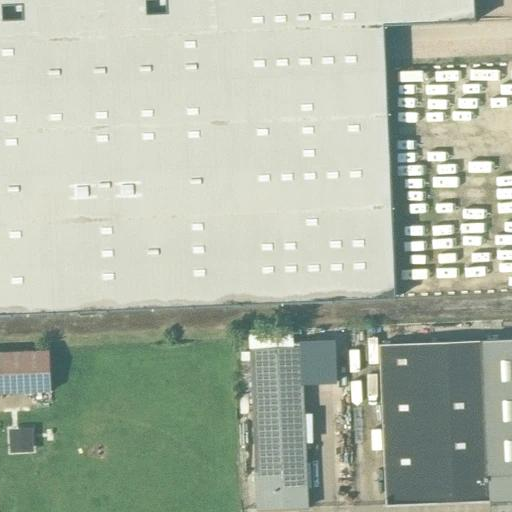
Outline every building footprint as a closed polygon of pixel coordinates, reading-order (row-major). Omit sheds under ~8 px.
[(0,0),(0,315),(12,315),(12,314),(50,312),(50,313),(55,313),(55,312),(69,311),(70,312),(79,312),(79,311),(98,310),(98,311),(108,311),(107,310),(189,306),(189,307),(194,307),(194,306),(233,304),(233,305),(242,305),(242,304),(319,301),(319,302),(333,301),(333,300),(397,297),(385,24),(476,20),(475,0),(0,0)] [(483,340),(379,345),(386,498),(385,498),(386,506),(489,502),(490,502),(511,500),(511,338),(483,340)] [(300,347),(301,366),(331,365),(330,346),(300,347)] [(300,347),(251,349),(258,510),(307,508),(301,366),(300,347)] [(50,350),(0,352),(0,392),(51,390),(50,350)] [(7,426),(9,451),(33,450),(31,425),(7,426)]
